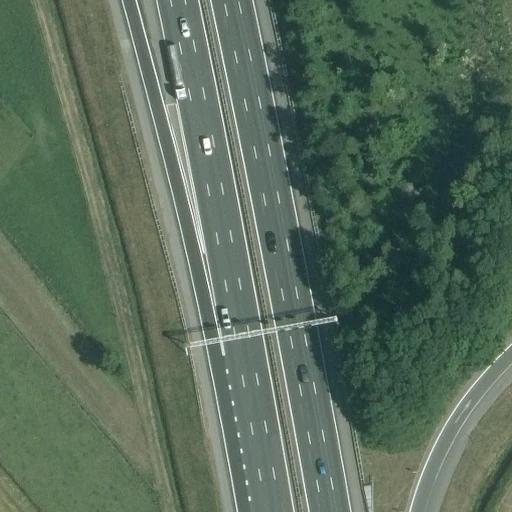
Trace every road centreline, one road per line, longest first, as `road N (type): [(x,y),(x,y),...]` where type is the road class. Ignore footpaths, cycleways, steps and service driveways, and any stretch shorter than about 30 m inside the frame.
road 1 (motorway): [(330,511),(228,0)]
road 2 (motorway): [(128,0),(156,106),(246,361)]
road 3 (motorway): [(177,0),(246,361)]
road 4 (motorway): [(420,511),(458,420),(511,357)]
road 5 (motorway): [(246,361),(272,511)]
